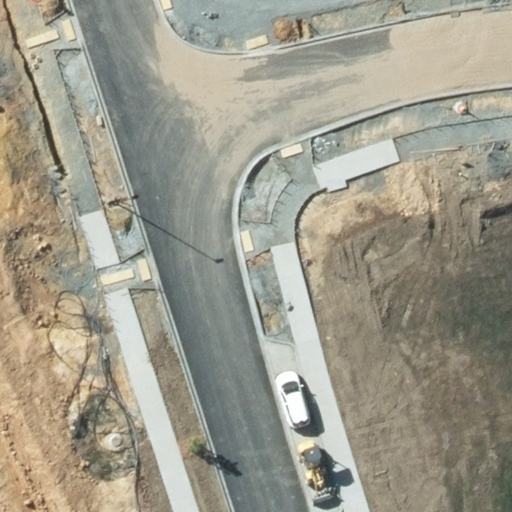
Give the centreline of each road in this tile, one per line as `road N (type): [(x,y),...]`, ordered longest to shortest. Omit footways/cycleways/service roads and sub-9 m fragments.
road 1 (residential): [(147,112),(270,511)]
road 2 (residential): [(147,112),(511,43)]
